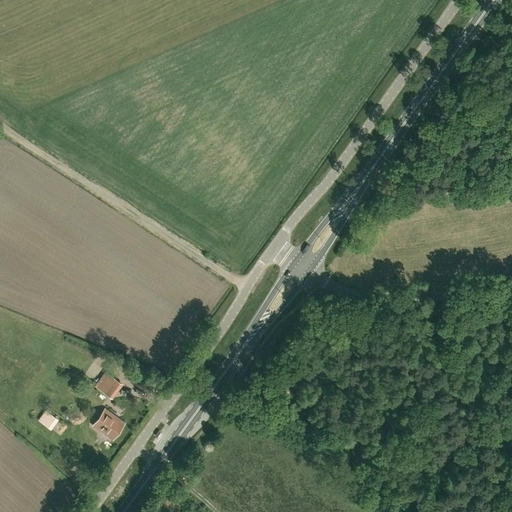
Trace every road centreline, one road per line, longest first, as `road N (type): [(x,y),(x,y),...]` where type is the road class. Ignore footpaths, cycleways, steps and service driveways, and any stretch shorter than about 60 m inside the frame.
road 1 (primary): [(306,268),(498,0)]
road 2 (unclassified): [(281,249),(460,0)]
road 3 (unclassified): [(134,451),(281,249)]
road 4 (primary): [(160,467),(306,268)]
road 5 (track): [(200,256),(0,124)]
road 6 (unclassified): [(306,268),(353,296),(511,291)]
